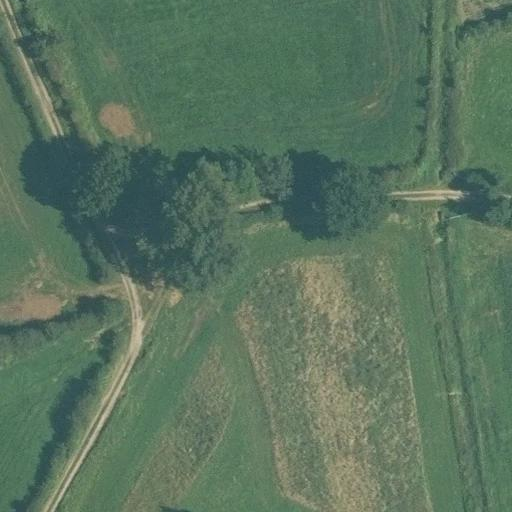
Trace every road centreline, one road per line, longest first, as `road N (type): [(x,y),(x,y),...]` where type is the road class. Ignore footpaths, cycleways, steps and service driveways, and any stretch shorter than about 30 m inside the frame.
road 1 (track): [(4,0),(121,265),(136,345)]
road 2 (track): [(207,218),(372,197),(511,202)]
road 3 (track): [(49,511),(136,345)]
road 4 (track): [(136,345),(207,218)]
